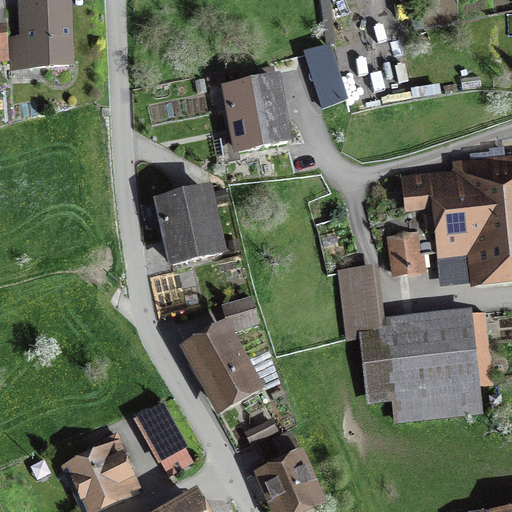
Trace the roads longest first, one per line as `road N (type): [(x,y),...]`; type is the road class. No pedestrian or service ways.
road 1 (unclassified): [(116,0),(126,189),(144,316),(251,511)]
road 2 (residential): [(292,92),(336,167),(350,175),(375,174),(511,128)]
